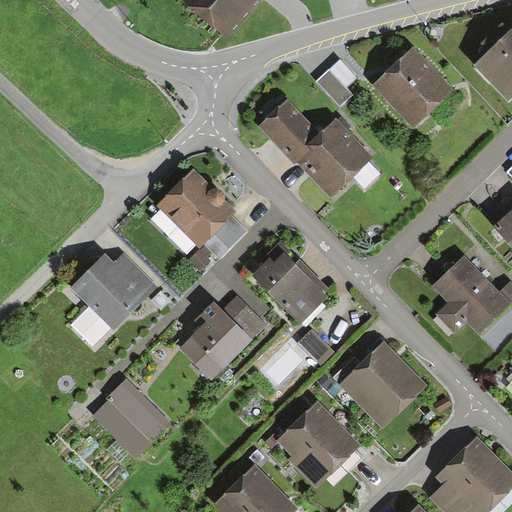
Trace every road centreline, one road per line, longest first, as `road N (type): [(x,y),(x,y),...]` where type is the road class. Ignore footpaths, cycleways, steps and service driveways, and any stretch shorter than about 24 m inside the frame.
road 1 (residential): [(365,281),(206,118),(208,69)]
road 2 (tertiary): [(208,69),(442,0)]
road 3 (residential): [(365,281),(511,137)]
road 4 (track): [(126,196),(0,80)]
road 5 (residential): [(479,404),(365,281)]
road 6 (tertiary): [(71,0),(109,36),(149,58),(208,69)]
road 7 (residential): [(479,404),(371,511)]
